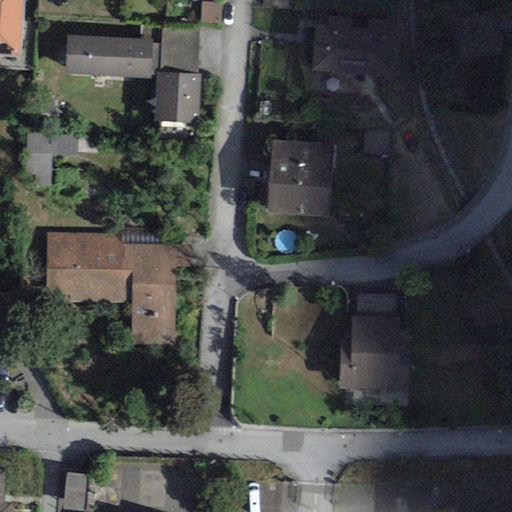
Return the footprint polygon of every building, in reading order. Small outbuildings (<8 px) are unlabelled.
[(0,0),(0,57),(21,59),(24,0),(0,0)] [(499,11),(453,16),(457,55),(503,51),(499,11)] [(312,72),(394,77),(398,21),(368,19),(367,31),(315,27),(312,72)] [(161,72),(196,74),(199,29),(163,27),(161,72)] [(152,40),(66,35),(64,75),(150,79),(152,40)] [(161,72),(157,72),(154,121),(197,124),(200,75),(196,74),(161,72)] [(32,170),(54,170),(53,155),(82,154),(81,133),(30,134),(32,170)] [(329,218),(335,145),(271,141),(266,214),(329,218)] [(121,230),(121,244),(157,245),(158,231),(121,230)] [(46,301),(132,303),(131,345),(174,346),(176,245),(157,245),(121,244),(112,233),(47,232),(47,243),(46,301)] [(400,316),(352,316),(352,339),(341,339),(341,386),(409,386),(410,340),(400,340),(400,316)] [(5,470),(0,469),(0,511),(11,511),(12,507),(3,506),(5,470)] [(74,511),(84,511),(88,476),(67,474),(63,511),(74,511)]
